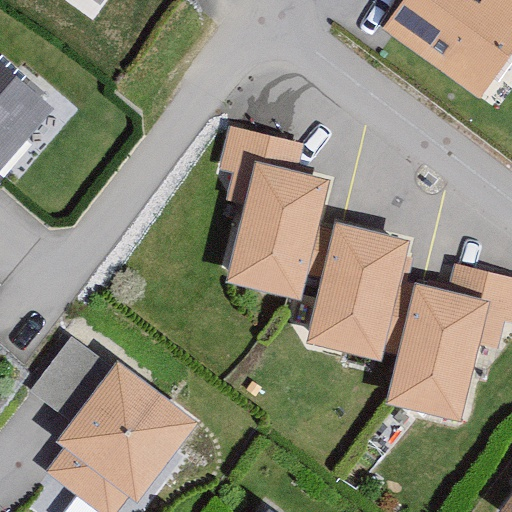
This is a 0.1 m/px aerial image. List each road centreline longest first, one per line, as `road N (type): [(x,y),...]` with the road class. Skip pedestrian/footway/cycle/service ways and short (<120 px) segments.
road 1 (residential): [(264,26),(0,337)]
road 2 (residential): [(511,207),(264,26)]
